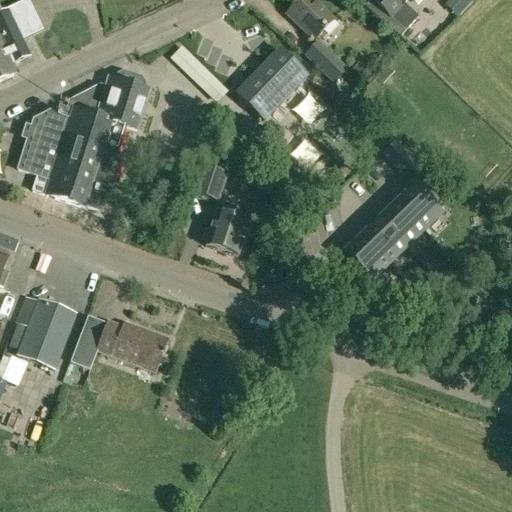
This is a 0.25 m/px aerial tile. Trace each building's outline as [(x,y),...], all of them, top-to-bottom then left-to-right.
[(313,43),(333,21),(311,0),(301,0),(286,17),(313,43)] [(392,0),(393,1),(383,13),(377,18),(399,38),(404,33),(418,18),(403,5),(407,0),(392,0)] [(465,13),(476,2),(473,0),(456,0),(458,1),(456,4),(465,13)] [(47,50),(24,3),(0,14),(0,83),(15,76),(11,67),(47,50)] [(308,53),(331,76),(339,67),(317,45),(308,53)] [(255,79),(236,98),(263,124),(306,79),(284,57),(259,83),(255,79)] [(373,77),(359,63),(350,72),(364,86),(373,77)] [(177,67),(172,81),(232,101),(237,86),(177,67)] [(34,119),(17,171),(36,177),(32,192),(46,197),(83,209),(83,207),(98,212),(107,185),(112,187),(121,158),(116,156),(125,129),(130,131),(135,133),(148,94),(144,93),(146,87),(142,79),(123,73),(115,77),(113,83),(108,82),(106,89),(99,86),(68,103),(66,110),(59,108),(57,114),(49,111),(34,119)] [(230,117),(210,138),(226,153),(246,133),(230,117)] [(394,145),(383,156),(389,162),(401,151),(394,145)] [(395,168),(407,158),(401,151),(389,162),(395,168)] [(407,158),(395,168),(397,170),(402,175),(413,164),(407,158)] [(413,164),(402,175),(408,181),(419,170),(413,164)] [(190,189),(219,199),(226,176),(198,166),(190,189)] [(407,197),(398,205),(422,231),(440,214),(418,191),(409,199),(407,197)] [(248,224),(251,213),(220,203),(217,214),(216,214),(205,248),(237,259),(248,224)] [(391,217),(383,225),(405,248),(422,231),(398,205),(389,214),(391,217)] [(372,230),(363,239),(388,265),(405,248),(383,225),(374,233),(372,230)] [(356,250),(347,259),(370,282),(388,265),(363,239),(354,248),(356,250)] [(0,288),(2,289),(13,257),(0,251),(0,288)] [(138,285),(135,306),(157,309),(160,288),(138,285)] [(26,300),(16,325),(28,330),(17,359),(55,373),(76,317),(39,303),(38,304),(26,300)] [(89,372),(97,353),(155,375),(168,342),(123,325),(121,329),(107,323),(102,334),(84,327),(69,365),(89,372)] [(41,411),(44,388),(32,387),(29,409),(41,411)]
